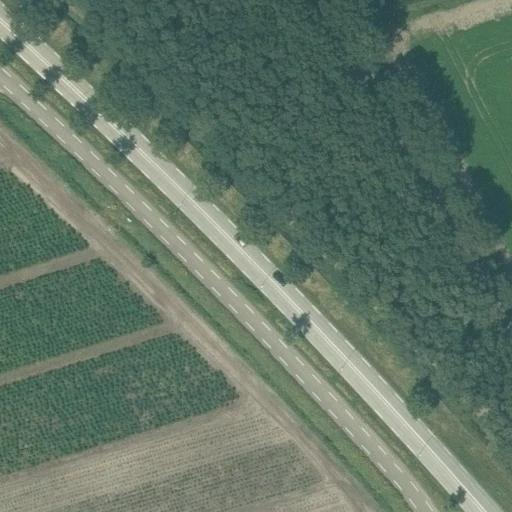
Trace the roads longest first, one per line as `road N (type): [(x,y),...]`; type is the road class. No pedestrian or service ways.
road 1 (primary): [(481,511),(366,383),(0,23)]
road 2 (unclassified): [(423,511),(237,305),(0,76)]
road 3 (unclassified): [(511,340),(323,0)]
